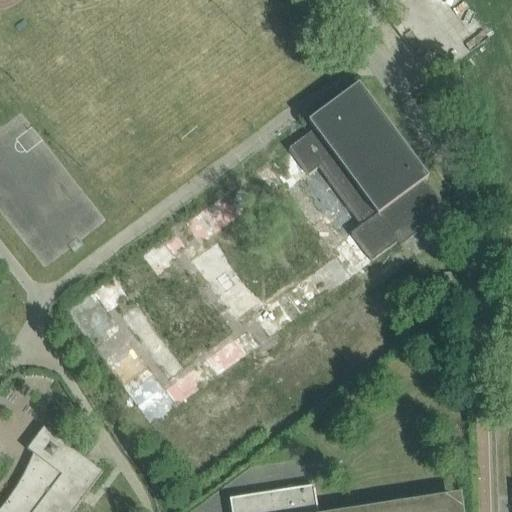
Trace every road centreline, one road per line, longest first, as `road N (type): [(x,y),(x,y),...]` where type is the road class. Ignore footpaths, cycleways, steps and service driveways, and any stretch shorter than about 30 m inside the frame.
road 1 (unclassified): [(39,300),(375,63)]
road 2 (unclassified): [(481,416),(475,212),(375,63)]
road 3 (unclassified): [(150,511),(31,328)]
